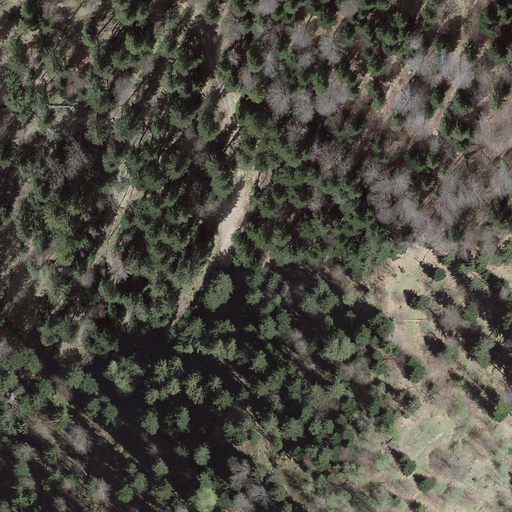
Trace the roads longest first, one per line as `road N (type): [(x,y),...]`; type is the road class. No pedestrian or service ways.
road 1 (track): [(177,0),(195,17),(238,139),(226,265),(246,403),(270,458),(309,511)]
road 2 (track): [(240,162),(141,90),(62,125),(0,173)]
road 3 (track): [(0,36),(89,9),(157,0)]
